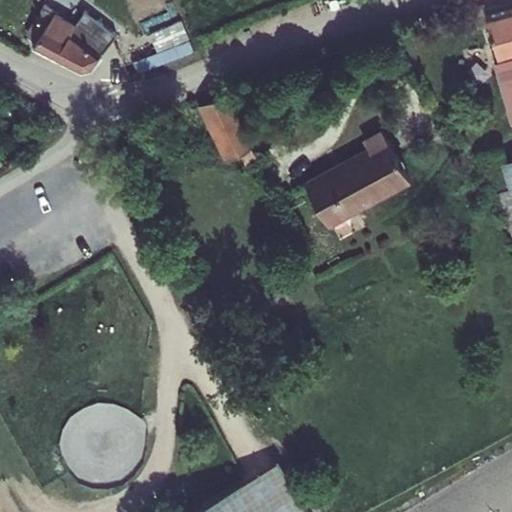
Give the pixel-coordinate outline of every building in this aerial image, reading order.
[(43,34),(37,41),(68,59),(80,66),(91,64),(116,41),(88,11),(75,26),(47,8),(33,25),(43,34)] [(511,10),(478,21),(511,118),(511,10)] [(228,91),(198,106),(223,160),(256,143),(228,91)] [(302,182),(327,228),(333,224),(340,242),(369,226),(360,209),(410,182),(380,128),(362,138),(367,146),(302,182)] [(511,159),(501,162),(509,188),(492,193),(511,238),(511,159)] [(306,511),(276,459),(177,511),(306,511)]
